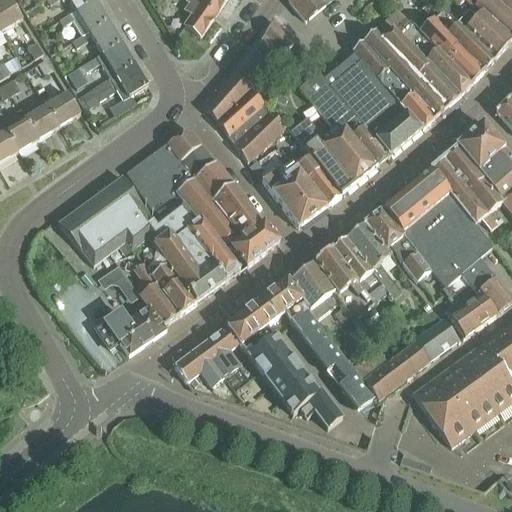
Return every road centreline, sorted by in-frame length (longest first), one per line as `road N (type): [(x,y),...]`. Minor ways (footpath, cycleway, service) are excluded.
road 1 (residential): [(81,415),(8,278),(8,256),(29,220),(158,128),(171,98)]
road 2 (unclassified): [(367,481),(122,389),(81,415)]
road 3 (residential): [(298,253),(171,98)]
road 4 (residential): [(379,447),(393,408),(511,318)]
road 5 (unclassified): [(279,334),(361,437),(379,447)]
road 6 (residential): [(171,98),(227,62),(267,0)]
